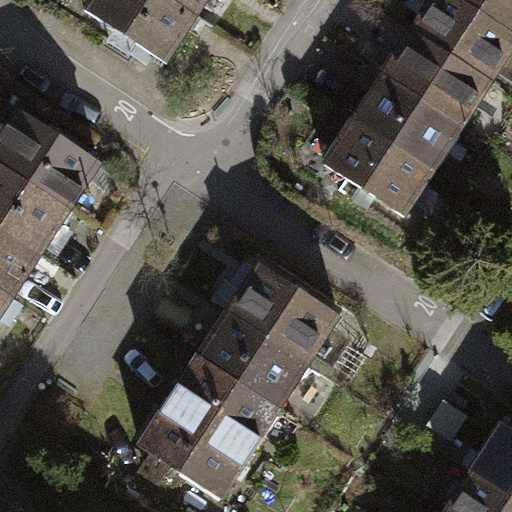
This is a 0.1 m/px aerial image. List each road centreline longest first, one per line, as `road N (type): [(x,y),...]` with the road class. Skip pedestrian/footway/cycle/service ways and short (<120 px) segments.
road 1 (residential): [(511,379),(182,157)]
road 2 (residential): [(182,157),(160,178),(0,428)]
road 3 (residential): [(182,157),(25,55),(0,24)]
road 4 (residential): [(310,0),(232,126),(182,157)]
